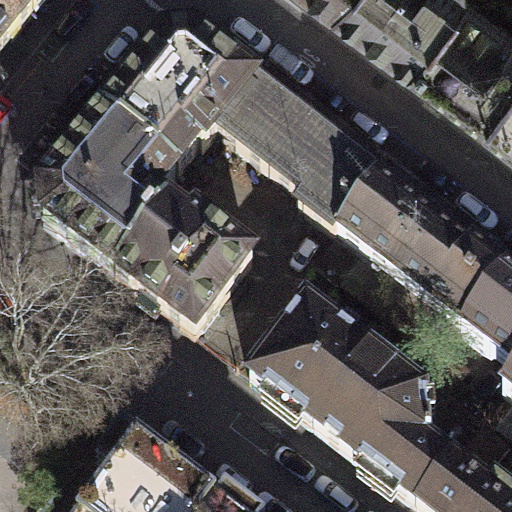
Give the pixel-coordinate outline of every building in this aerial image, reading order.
[(37,0),(0,0),(0,48),(35,3),(37,0)] [(332,0),(366,26),(485,117),(511,137),(511,32),(469,0),(332,0)] [(35,193),(36,227),(90,265),(153,313),(183,346),(244,267),(159,202),(209,141),(511,380),(511,381),(499,397),(511,406),(511,293),(419,223),(283,118),(229,75),(188,46),(156,45),(35,193)] [(350,349),(300,311),(241,384),(406,511),(511,511),(511,495),(493,481),(482,497),(417,449),(418,403),(350,349)] [(207,511),(115,443),(91,475),(105,486),(85,511),(207,511)]
